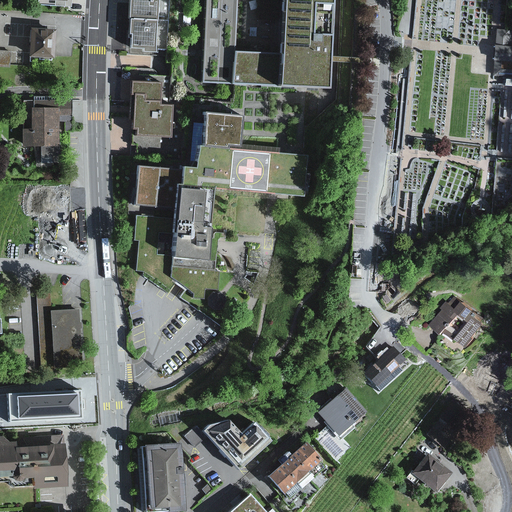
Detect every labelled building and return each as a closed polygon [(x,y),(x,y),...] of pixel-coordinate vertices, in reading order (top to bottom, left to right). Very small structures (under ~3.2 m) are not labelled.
[(133,0),(132,19),(162,21),(162,0),(133,0)] [(327,34),(309,34),(310,0),(312,0),(329,1),(329,0),(202,0),(199,80),(324,86),(326,58),(327,34)] [(162,21),(132,19),(131,45),(160,47),(162,21)] [(56,29),(29,28),(27,57),(54,59),(56,29)] [(511,30),(496,30),(493,83),(511,83),(511,30)] [(132,129),(139,129),(139,135),(169,136),(169,108),(159,108),(160,84),(133,84),(132,129)] [(27,146),(44,146),(44,162),(63,162),(63,143),(61,143),(60,114),(75,114),(74,100),(35,100),(35,108),(26,108),(26,128),(22,128),(23,146),(27,146)] [(176,168),(173,208),(173,217),(172,236),(171,257),(171,260),(212,262),(213,230),(206,229),(209,189),(305,196),(309,155),(226,148),(226,142),(241,144),(244,116),(204,113),(202,140),(201,147),(195,146),(194,169),(183,168),(183,169),(176,168)] [(168,182),(169,168),(138,166),(136,205),(157,207),(159,181),(168,182)] [(0,228),(23,229),(23,189),(0,189),(0,228)] [(37,189),(23,189),(23,204),(37,204),(37,189)] [(55,206),(58,238),(85,236),(83,204),(55,206)] [(148,280),(167,292),(174,284),(170,279),(171,257),(163,257),(164,235),(172,236),(173,217),(136,213),(134,240),(140,241),(138,270),(143,272),(143,277),(148,280)] [(87,265),(85,236),(58,238),(59,266),(87,265)] [(212,262),(171,260),(170,279),(174,284),(184,291),(193,293),(193,300),(203,300),(202,290),(216,290),(217,273),(212,262)] [(491,319),(459,295),(438,322),(470,347),(491,319)] [(38,296),(41,355),(53,355),(50,296),(38,296)] [(84,307),(53,308),(56,364),(87,363),(84,307)] [(413,361),(396,344),(366,373),(383,390),(413,361)] [(372,410),(349,386),(321,411),(344,436),(372,410)] [(8,395),(10,422),(83,418),(82,391),(8,395)] [(475,410),(458,397),(430,433),(447,446),(475,410)] [(240,469),(276,440),(260,420),(245,432),(230,413),(216,425),(209,430),(240,469)] [(195,446),(201,441),(191,430),(185,435),(195,446)] [(2,435),(0,435),(0,479),(8,479),(8,490),(26,489),(23,446),(14,447),(13,440),(3,441),(2,435)] [(327,458),(309,440),(272,474),(289,493),(327,458)] [(62,443),(23,446),(26,489),(66,486),(62,443)] [(179,443),(140,446),(144,511),(153,511),(183,510),(179,443)] [(449,470),(424,451),(402,479),(410,486),(416,479),(432,491),(449,470)] [(266,511),(251,495),(231,511),(266,511)]
